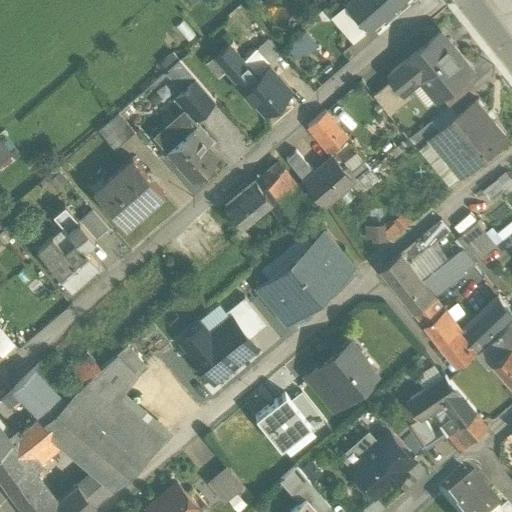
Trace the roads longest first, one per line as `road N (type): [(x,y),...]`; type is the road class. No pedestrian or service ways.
road 1 (residential): [(0,380),(438,0)]
road 2 (residential): [(369,271),(320,327),(97,511)]
road 3 (residential): [(511,157),(369,271)]
road 4 (residential): [(369,271),(448,365)]
